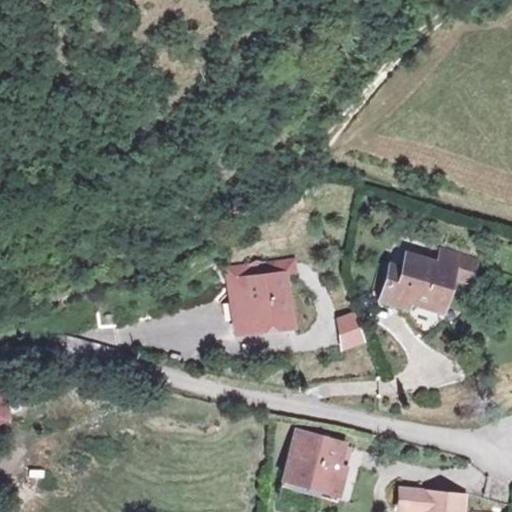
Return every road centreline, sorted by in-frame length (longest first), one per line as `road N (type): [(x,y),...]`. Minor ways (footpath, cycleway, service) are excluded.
road 1 (track): [(0,312),(240,222),(322,153),(432,0)]
road 2 (residential): [(511,455),(456,434),(52,348),(0,357)]
